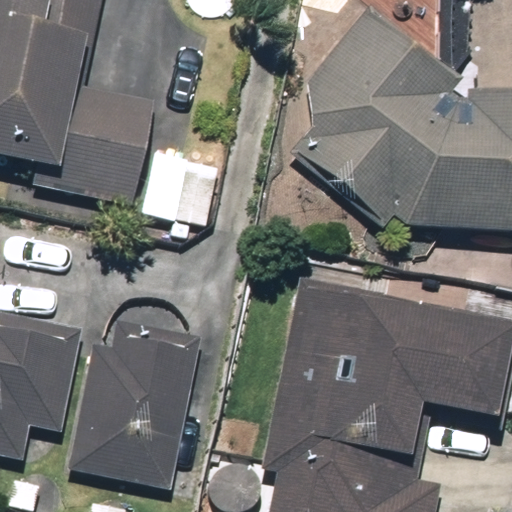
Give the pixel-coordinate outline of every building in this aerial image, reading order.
[(152,115),(82,100),(102,0),(0,0),(0,3),(3,8),(0,7),(0,179),(44,188),(42,197),(131,215),(152,115)] [(423,36),(428,25),(423,14),(412,9),(402,14),(397,25),(401,36),(412,41),(423,36)] [(393,231),(405,242),(511,253),(511,117),(465,113),(464,123),(448,109),(457,99),(372,22),(307,92),(310,142),(293,161),(384,243),(393,231)] [(206,233),(216,177),(183,172),(172,228),(206,233)] [(465,289),(490,294),(494,272),(469,267),(465,289)] [(460,293),(451,284),(438,284),(428,292),(429,306),(438,316),(451,315),(461,306),(460,293)] [(511,336),(302,291),(259,484),(279,488),(273,511),(435,511),(438,500),(414,495),(425,449),(416,448),(420,428),(497,445),(511,378),(511,336)] [(0,469),(21,473),(28,439),(60,446),(80,343),(0,327),(0,469)] [(94,355),(66,479),(168,502),(201,354),(118,335),(113,360),(94,355)] [(35,511),(38,499),(14,492),(8,511),(35,511)]
